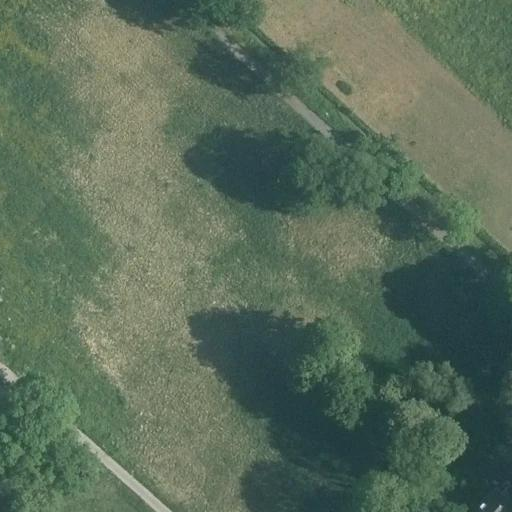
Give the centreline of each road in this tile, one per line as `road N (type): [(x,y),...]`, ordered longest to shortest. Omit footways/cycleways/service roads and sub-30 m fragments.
road 1 (unclassified): [(180,0),(511,295)]
road 2 (unclassified): [(163,511),(0,378)]
